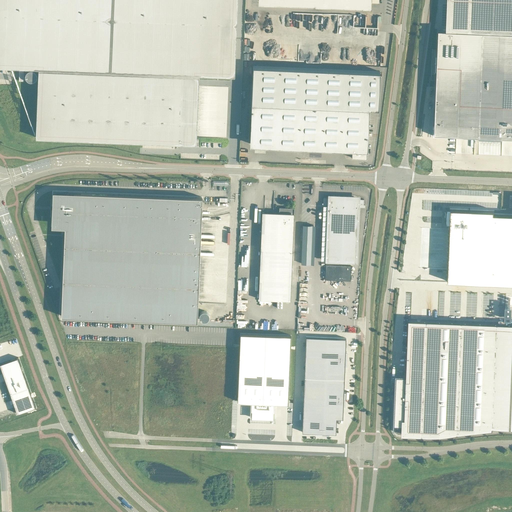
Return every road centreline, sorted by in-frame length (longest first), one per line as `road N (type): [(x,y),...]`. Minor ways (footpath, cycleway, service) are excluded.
road 1 (tertiary): [(153,511),(115,473),(76,412),(0,197)]
road 2 (unknown): [(205,174),(205,187),(41,192),(35,211),(59,284)]
road 3 (unclassified): [(376,447),(402,177)]
road 4 (unclassified): [(384,177),(361,446)]
road 5 (unknown): [(297,194),(286,312),(260,309),(253,299),(258,192)]
road 6 (unclassified): [(140,437),(145,446),(361,455)]
road 7 (unclassified): [(361,446),(140,437)]
road 8 (unclassified): [(384,177),(185,169)]
road 9 (unclassified): [(185,169),(59,161),(0,180)]
road 10 (unclassified): [(0,189),(63,169),(185,169)]
road 11 (tertiary): [(0,250),(65,424)]
road 12 (unknown): [(319,180),(315,305),(327,320),(362,324)]
road 13 (unclassified): [(402,177),(427,0)]
road 14 (unclassified): [(407,0),(384,177)]
road 15 (unknown): [(389,312),(511,317)]
